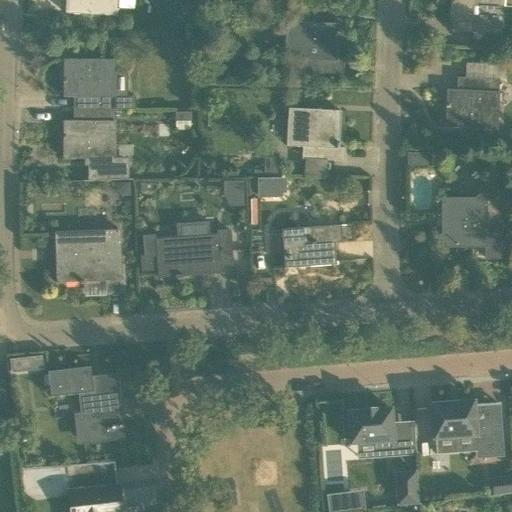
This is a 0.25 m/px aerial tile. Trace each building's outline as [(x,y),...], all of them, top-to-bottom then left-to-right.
[(118,17),(119,0),(66,0),(66,14),(118,17)] [(451,0),(450,19),(453,19),(452,32),(502,34),(503,0),(451,0)] [(177,17),(167,26),(176,36),(186,27),(177,17)] [(343,74),(344,61),(338,61),(340,24),(287,22),(285,60),(301,60),(300,72),(343,74)] [(181,48),(181,60),(191,60),(196,60),(197,48),(181,48)] [(74,98),(74,109),(116,110),(135,110),(135,97),(116,97),(116,60),(64,60),(64,97),(74,98)] [(497,130),(500,80),(466,78),(458,78),(457,90),(447,90),(445,128),(497,130)] [(118,159),(116,159),(116,110),(74,109),(74,121),(64,122),(63,159),(88,159),(88,180),(129,180),(129,160),(118,159)] [(345,162),(345,148),(339,148),(341,112),(289,109),(287,147),(302,148),(302,160),(345,162)] [(175,112),(175,131),(191,131),(191,112),(175,112)] [(408,166),(432,166),(439,164),(439,153),(407,154),(408,166)] [(279,194),(283,193),(283,178),(255,179),(255,198),(280,197),(279,194)] [(221,194),(231,194),(232,206),(241,206),(241,181),(221,182),(221,194)] [(486,234),(486,199),(480,193),(475,199),(442,199),(443,248),(486,247),(486,259),(500,259),(499,234),(486,234)] [(285,269),(337,265),(334,226),(282,230),(285,269)] [(85,284),(84,282),(122,281),(120,230),(55,233),(57,283),(80,282),(80,284),(85,284)] [(158,278),(221,273),(219,235),(156,240),(158,278)] [(93,381),(91,367),(48,372),(51,398),(78,394),(80,413),(74,414),(78,445),(119,440),(118,429),(124,428),(124,425),(122,425),(116,378),(93,381)] [(475,424),(474,406),(474,402),(432,405),(434,439),(436,439),(437,455),(438,455),(437,439),(475,436),(477,458),(503,457),(501,422),(475,424)] [(375,410),(375,409),(365,410),(349,412),(349,416),(343,416),(345,439),(350,439),(351,444),(378,442),(379,457),(401,455),(398,424),(392,424),(391,409),(375,410)] [(107,487),(104,462),(66,466),(69,492),(72,511),(106,511),(107,511),(121,509),(119,486),(107,487)] [(398,505),(420,504),(417,470),(395,472),(398,505)] [(494,496),(511,494),(511,476),(492,478),(494,496)] [(328,497),(329,511),(348,511),(346,495),(328,497)]
